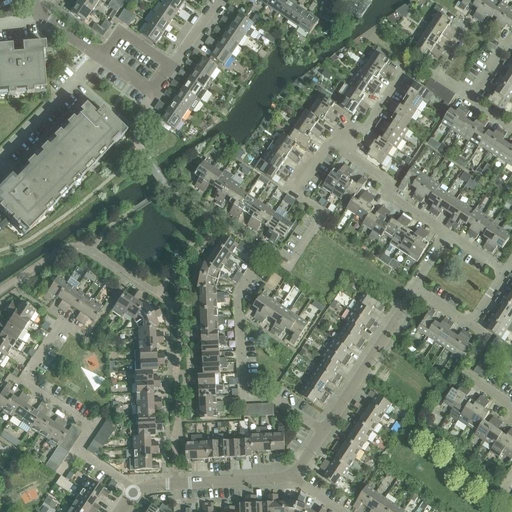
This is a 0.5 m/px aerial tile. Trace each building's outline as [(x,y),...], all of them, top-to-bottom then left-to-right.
[(97,0),(80,0),(78,2),(92,12),(99,1),(97,0)] [(180,0),(166,0),(163,4),(177,14),(184,3),(180,0)] [(256,0),(255,2),(255,3),(257,0),(266,6),(264,9),(265,10),(271,0),(256,0)] [(285,0),(271,0),(265,10),(266,10),(267,7),(276,13),(274,16),(276,17),(287,1),(285,0)] [(468,4),(473,8),(477,0),(463,0),(458,8),(463,12),(468,4)] [(477,0),(473,8),(477,11),(472,18),(477,21),(490,0),(477,0)] [(490,0),(477,21),(482,24),(486,16),(491,19),(502,3),(501,3),(499,4),(492,0),(490,0)] [(287,1),(276,17),(278,15),(287,21),(285,23),(286,24),(297,8),(287,1)] [(85,22),(92,12),(78,2),(71,13),(85,22)] [(312,13),(317,6),(313,3),(308,10),(312,13)] [(502,3),(491,19),(491,20),(493,17),(497,20),(492,27),(497,30),(511,7),(511,5),(510,9),(502,3)] [(118,4),(113,11),(117,13),(121,6),(118,4)] [(163,4),(156,15),(170,24),(177,14),(163,4)] [(404,5),(400,8),(408,14),(411,10),(410,9),(404,5)] [(438,6),(434,11),(437,14),(438,15),(442,9),(438,6)] [(236,20),(232,26),(248,37),(249,37),(250,38),(254,32),(250,29),(252,26),(254,28),(256,26),(254,26),(253,25),(250,23),(240,15),(236,13),(237,12),(231,7),(228,11),(234,15),(232,18),(236,20)] [(511,7),(497,30),(501,33),(506,26),(511,29),(511,27),(511,10),(511,8),(511,7)] [(297,8),(286,24),(288,22),(297,28),(295,31),(296,31),(307,15),(297,8)] [(118,20),(123,23),(130,12),(126,9),(118,20)] [(108,18),(112,20),(117,13),(113,11),(108,18)] [(330,15),(327,13),(324,11),(319,18),(326,22),(330,15)] [(130,12),(123,23),(128,27),(136,16),(130,12)] [(431,23),(452,37),(455,33),(448,28),(451,23),(438,15),(437,14),(431,22),(428,20),(427,21),(431,24),(431,23)] [(156,15),(149,25),(163,34),(170,24),(156,15)] [(307,15),(296,31),(297,32),(299,29),(309,36),(318,22),(307,15)] [(255,16),(250,23),(253,25),(254,26),(259,19),(255,16)] [(230,22),(223,17),(221,21),(228,26),(230,22)] [(425,32),(439,41),(442,37),(449,42),(452,37),(431,23),(431,24),(430,24),(425,32)] [(103,37),(107,32),(96,24),(92,29),(103,37)] [(149,25),(142,36),(155,45),(163,34),(149,25)] [(225,37),(242,48),(239,46),(245,37),(247,38),(248,37),(232,26),(225,37)] [(223,33),(216,28),(214,31),(221,36),(223,33)] [(419,41),(440,55),(443,51),(436,46),(439,41),(425,32),(420,40),(416,38),(415,39),(419,42),(419,41)] [(208,40),(234,58),(234,57),(232,56),(238,47),(241,50),(242,48),(225,37),(219,45),(209,38),(208,40)] [(224,67),(231,58),(233,59),(234,58),(208,40),(205,44),(215,51),(210,58),(224,67)] [(437,59),(440,55),(419,41),(419,42),(413,50),(427,60),(430,55),(437,59)] [(46,63),(45,55),(44,43),(0,46),(0,93),(7,93),(7,96),(15,96),(14,92),(25,91),(25,95),(33,94),(32,91),(44,90),(42,63),(46,63)] [(202,55),(199,53),(195,50),(193,54),(200,58),(202,55)] [(368,62),(390,76),(393,71),(386,66),(389,62),(374,53),(369,61),(366,59),(365,60),(368,62)] [(204,58),(197,69),(210,79),(218,68),(204,58)] [(195,65),(188,60),(186,64),(193,69),(195,65)] [(509,71),(507,75),(511,78),(511,65),(505,61),(502,66),(509,71)] [(360,69),(377,80),(380,76),(387,80),(390,76),(368,62),(363,70),(360,68),(360,69)] [(197,69),(190,79),(203,89),(210,79),(197,69)] [(354,78),(375,92),(378,87),(370,83),(373,79),(376,81),(377,80),(360,69),(354,77),(351,75),(350,76),(353,78),(354,78)] [(188,76),(181,71),(178,74),(185,79),(188,76)] [(324,72),(322,75),(330,80),(332,76),(324,72)] [(493,80),(511,92),(511,78),(507,75),(504,80),(496,75),(493,80)] [(241,76),(238,81),(243,85),(246,80),(241,76)] [(348,87),(365,98),(365,97),(362,95),(365,92),(372,96),(375,92),(354,78),(353,78),(348,87)] [(196,99),(200,102),(207,92),(203,89),(190,79),(182,90),(196,99)] [(430,79),(423,89),(428,92),(435,82),(430,79)] [(497,89),(494,93),(508,103),(511,97),(511,92),(493,80),(490,84),(497,89)] [(181,86),(174,81),(171,85),(178,90),(181,86)] [(299,81),(297,84),(303,89),(306,86),(299,81)] [(435,82),(428,92),(429,92),(433,96),(440,86),(435,82)] [(423,102),(423,101),(429,92),(428,92),(423,89),(415,83),(412,88),(404,83),(401,88),(423,102)] [(345,85),(338,94),(340,96),(344,98),(366,112),(369,107),(362,102),(365,98),(348,87),(345,85)] [(440,86),(433,96),(438,99),(445,89),(440,86)] [(406,98),(403,101),(417,111),(422,103),(426,105),(427,103),(423,101),(423,102),(401,88),(398,93),(406,98)] [(445,89),(438,99),(444,102),(450,93),(445,89)] [(175,100),(192,112),(192,111),(193,112),(200,102),(196,99),(182,90),(175,100)] [(173,96),(167,92),(164,95),(171,100),(173,96)] [(450,93),(444,102),(449,106),(455,96),(450,93)] [(502,112),(506,115),(507,113),(503,111),(508,103),(494,93),(491,98),(484,93),(481,98),(502,112)] [(314,104),(335,119),(338,114),(331,109),(335,104),(322,96),(320,95),(315,103),(312,101),(311,103),(314,105),(314,104)] [(335,105),(338,107),(352,117),(356,111),(363,116),(366,112),(344,98),(340,96),(335,105)] [(168,111),(185,122),(182,120),(188,111),(191,113),(192,112),(175,100),(168,111)] [(411,120),(411,119),(417,111),(403,101),(400,106),(392,101),(389,106),(411,120)] [(175,131),(181,121),(184,123),(185,122),(168,111),(165,109),(166,107),(160,102),(155,109),(164,116),(161,121),(175,131)] [(305,111),(322,123),(325,118),(333,123),(335,119),(314,104),(314,105),(308,113),(305,111)] [(0,232),(10,222),(15,227),(18,225),(27,233),(46,214),(44,212),(50,205),(53,207),(59,201),(57,198),(64,191),(66,194),(72,187),(70,185),(77,178),(79,180),(85,174),(83,171),(90,165),(92,167),(99,160),(96,158),(103,151),(105,153),(112,147),(110,145),(116,138),(119,140),(125,133),(110,118),(100,108),(94,115),(84,106),(71,119),(65,126),(67,128),(61,135),(58,133),(52,139),(54,142),(47,149),(45,146),(38,153),(41,155),(34,162),(32,160),(25,166),(28,168),(21,175),(17,172),(2,187),(0,188),(0,211),(6,218),(0,224),(0,232)] [(391,120),(393,122),(394,121),(405,129),(405,128),(410,121),(414,123),(415,122),(411,119),(411,120),(389,106),(386,110),(394,115),(391,120)] [(441,125),(449,130),(447,134),(448,134),(465,110),(460,107),(455,115),(450,111),(441,125)] [(465,110),(448,134),(449,135),(451,132),(459,137),(469,123),(464,120),(469,113),(465,110)] [(299,120),(321,134),(324,130),(316,125),(319,121),(322,123),(305,111),(300,119),(296,117),(295,119),(299,121),(299,120)] [(469,123),(459,137),(467,142),(465,145),(466,146),(483,122),(478,119),(473,126),(469,123)] [(293,129),(311,141),(311,140),(308,138),(310,135),(317,139),(321,134),(299,120),(299,121),(293,129)] [(402,140),(402,139),(408,130),(405,128),(405,129),(394,121),(393,122),(391,126),(383,121),(380,126),(402,140)] [(483,122),(466,146),(467,147),(469,143),(477,149),(488,133),(486,135),(482,132),(487,125),(483,122)] [(385,135),(382,139),(382,140),(393,147),(396,149),(401,141),(405,143),(406,142),(402,139),(402,140),(380,126),(378,130),(385,135)] [(488,133),(477,149),(478,149),(480,147),(487,152),(485,156),(486,156),(502,131),(498,128),(493,136),(488,133)] [(296,145),(312,155),(315,150),(307,145),(311,141),(293,129),(293,130),(296,132),(290,140),(290,141),(296,145)] [(502,131),(486,156),(487,157),(489,153),(497,158),(506,145),(502,142),(507,134),(502,131)] [(276,145),(300,161),(303,156),(293,149),(296,145),(290,141),(290,140),(283,135),(277,145),(276,145)] [(387,156),(387,155),(393,147),(382,140),(382,139),(380,137),(376,142),(369,137),(366,142),(387,156)] [(430,139),(427,144),(432,147),(436,143),(430,139)] [(267,151),(284,163),(287,158),(297,165),(300,161),(276,145),(277,145),(273,142),(267,151)] [(381,165),(386,157),(390,159),(391,158),(387,155),(387,156),(366,142),(363,146),(370,151),(367,156),(381,165)] [(506,145),(497,158),(505,164),(503,167),(504,168),(511,155),(511,146),(511,148),(506,145)] [(264,163),(286,177),(289,172),(281,167),(284,163),(267,151),(261,159),(264,161),(263,162),(264,163)] [(254,169),(259,172),(272,181),(275,176),(283,181),(286,177),(264,163),(263,162),(264,161),(261,159),(254,169)] [(195,187),(200,190),(216,165),(215,164),(212,168),(204,162),(195,176),(200,179),(195,187)] [(408,185),(412,188),(422,174),(414,169),(416,165),(415,164),(412,168),(398,189),(403,193),(408,185)] [(216,165),(200,190),(204,193),(209,185),(214,189),(223,175),(214,169),(216,165)] [(334,170),(321,189),(331,195),(348,169),(344,166),(339,173),(334,170)] [(348,169),(331,195),(340,201),(343,196),(352,182),(348,179),(353,172),(348,169)] [(218,192),(214,199),(218,202),(232,181),(234,177),(225,171),(223,175),(214,189),(218,192)] [(464,173),(460,180),(467,184),(470,180),(472,177),(464,173)] [(422,174),(412,188),(416,191),(412,198),(417,201),(433,177),(432,176),(430,180),(422,174)] [(232,181),(218,202),(222,205),(227,197),(231,200),(229,203),(230,204),(241,187),(244,182),(235,176),(234,177),(232,181)] [(433,177),(417,201),(421,204),(426,197),(430,200),(429,202),(440,186),(431,181),(434,177),(433,177)] [(352,182),(343,196),(352,202),(356,196),(356,197),(366,181),(361,178),(356,185),(352,182)] [(440,186),(429,202),(434,205),(429,212),(433,215),(450,191),(449,190),(447,193),(439,188),(440,187),(440,186)] [(241,187),(230,204),(234,207),(229,214),(234,217),(250,192),(249,191),(247,195),(239,190),(241,187)] [(450,191),(433,215),(438,218),(443,211),(447,214),(457,200),(448,195),(451,191),(450,191)] [(250,192),(234,217),(238,220),(243,213),(248,216),(257,202),(249,196),(251,193),(250,192)] [(346,210),(355,216),(352,220),(353,220),(369,195),(365,192),(360,200),(356,197),(356,196),(352,202),(346,210)] [(369,195),(353,220),(354,221),(356,217),(364,222),(362,225),(363,225),(374,208),(370,205),(375,198),(369,195)] [(289,198),(285,203),(292,207),(295,202),(289,198)] [(457,200),(447,214),(452,217),(447,224),(451,227),(468,202),(467,202),(465,205),(457,200)] [(257,202),(248,216),(252,219),(247,226),(252,229),(268,204),(267,203),(265,207),(257,202)] [(468,202),(451,227),(456,231),(461,223),(465,226),(476,210),(474,212),(466,207),(469,203),(468,202)] [(268,204),(252,229),(256,232),(261,225),(265,228),(275,214),(267,208),(269,204),(268,204)] [(386,210),(372,231),(373,232),(369,236),(378,242),(381,237),(392,221),(391,220),(390,221),(389,223),(386,221),(387,219),(392,212),(394,209),(389,206),(387,210),(386,210)] [(374,208),(363,225),(372,231),(386,210),(382,207),(377,215),(372,212),(373,211),(375,209),(374,208)] [(270,231),(265,238),(270,241),(286,216),(288,214),(279,208),(275,214),(265,228),(270,231)] [(476,210),(465,226),(466,227),(468,224),(472,227),(467,234),(471,237),(488,212),(487,212),(484,215),(476,210)] [(488,212),(471,237),(475,240),(480,233),(484,236),(483,238),(494,222),(486,217),(488,212)] [(381,237),(382,238),(383,235),(392,241),(407,217),(403,214),(397,224),(392,221),(381,237)] [(286,216),(270,241),(274,244),(279,236),(284,240),(293,226),(284,220),(287,216),(286,216)] [(407,217),(392,241),(389,245),(398,251),(411,232),(407,229),(413,220),(407,217)] [(494,222),(483,238),(488,241),(483,248),(488,251),(504,226),(503,226),(501,229),(493,224),(495,223),(494,222)] [(504,226),(488,251),(492,254),(497,247),(502,250),(511,236),(502,230),(505,227),(504,226)] [(411,232),(398,251),(407,257),(424,231),(420,228),(415,235),(411,232)] [(424,231),(407,257),(417,263),(420,259),(429,245),(424,241),(429,234),(424,231)] [(221,241),(218,246),(232,256),(235,251),(241,255),(244,250),(247,246),(241,242),(238,246),(222,235),(219,240),(221,241)] [(210,254),(232,268),(235,264),(229,260),(232,256),(218,246),(215,251),(213,249),(210,254)] [(209,259),(206,264),(220,274),(220,273),(223,269),(229,273),(232,268),(210,254),(207,258),(209,259)] [(195,269),(193,274),(218,281),(220,274),(206,264),(204,263),(202,271),(195,269)] [(197,289),(199,289),(216,288),(218,281),(193,274),(192,279),(199,281),(197,289)] [(52,295),(56,298),(66,284),(56,278),(43,299),(46,301),(47,302),(52,295)] [(66,284),(56,298),(61,302),(57,308),(61,311),(77,286),(79,284),(70,278),(66,284)] [(77,286),(61,311),(66,314),(70,307),(75,310),(86,292),(85,292),(83,295),(78,292),(81,289),(77,286)] [(197,295),(197,300),(224,299),(224,295),(223,294),(217,294),(216,288),(199,289),(200,295),(197,295)] [(123,293),(113,307),(111,312),(120,318),(123,314),(137,293),(132,290),(128,297),(123,293)] [(86,292),(75,310),(79,313),(75,320),(79,323),(95,298),(92,301),(85,297),(87,293),(86,292)] [(137,293),(123,314),(132,320),(141,305),(137,302),(141,296),(137,293)] [(257,312),(253,319),(258,322),(272,301),(263,294),(253,309),(257,312)] [(357,304),(371,313),(374,308),(381,313),(384,308),(363,294),(357,304)] [(511,308),(511,295),(508,299),(501,294),(498,299),(511,308)] [(95,298),(79,323),(84,325),(88,319),(93,322),(102,308),(93,302),(96,299),(95,298)] [(200,305),(200,311),(217,310),(217,304),(224,304),(224,299),(197,300),(197,305),(200,305)] [(502,309),(499,313),(511,321),(511,308),(498,299),(495,304),(502,309)] [(272,301),(258,322),(262,325),(266,318),(271,321),(281,306),(272,301)] [(11,303),(8,307),(29,321),(35,312),(21,302),(18,307),(11,303)] [(141,305),(132,320),(135,324),(158,311),(156,306),(149,310),(145,303),(141,305)] [(347,310),(372,327),(375,322),(368,317),(371,313),(357,304),(351,311),(348,309),(347,310)] [(281,306),(271,321),(275,324),(271,330),(276,333),(290,312),(281,306)] [(8,307),(5,312),(12,316),(9,321),(23,330),(29,321),(8,307)] [(198,317),(198,322),(225,321),(224,316),(217,316),(217,310),(200,311),(201,317),(198,317)] [(350,313),(345,322),(361,332),(359,330),(362,326),(369,331),(372,327),(347,310),(346,311),(350,313)] [(430,310),(416,331),(414,335),(415,335),(418,332),(426,337),(435,323),(431,320),(435,313),(430,310)] [(158,311),(135,324),(137,329),(154,328),(158,326),(154,319),(161,315),(158,311)] [(290,312),(276,333),(280,336),(284,330),(289,333),(299,318),(290,312)] [(489,313),(486,317),(507,331),(511,334),(511,331),(511,321),(499,313),(496,318),(489,313)] [(490,327),(487,331),(487,332),(497,338),(501,341),(507,331),(486,317),(483,322),(490,327)] [(299,318),(289,333),(293,336),(289,342),(294,345),(308,325),(299,318)] [(435,323),(426,337),(434,343),(432,346),(433,347),(449,322),(444,319),(440,326),(435,323)] [(0,321),(0,327),(21,341),(27,332),(23,330),(9,321),(6,325),(0,321)] [(201,327),(201,333),(218,332),(218,326),(225,326),(225,321),(198,322),(198,327),(201,327)] [(44,322),(41,328),(46,331),(50,326),(44,322)] [(337,330),(362,346),(365,341),(358,336),(361,332),(345,322),(344,322),(346,323),(342,331),(338,328),(337,330)] [(449,322),(433,347),(434,347),(436,344),(444,349),(453,335),(449,332),(453,325),(449,322)] [(0,327),(0,333),(0,334),(0,340),(11,348),(16,351),(22,342),(21,341),(0,327)] [(137,329),(138,340),(162,339),(162,334),(154,334),(154,328),(137,329)] [(333,340),(349,350),(352,345),(359,350),(362,346),(337,330),(340,332),(335,341),(333,340)] [(453,335),(444,349),(452,355),(450,358),(451,359),(467,334),(463,331),(458,338),(453,335)] [(199,338),(199,344),(226,342),(225,337),(218,338),(218,332),(201,333),(202,338),(199,338)] [(467,334),(451,359),(452,359),(454,356),(463,361),(472,348),(467,344),(472,337),(467,334)] [(494,343),(503,350),(507,345),(501,341),(497,338),(494,343)] [(138,340),(138,350),(155,350),(155,344),(163,344),(162,339),(138,340)] [(0,353),(5,357),(11,348),(0,340),(0,353)] [(323,346),(348,363),(351,358),(344,354),(346,350),(348,351),(349,350),(333,340),(327,348),(324,345),(323,346)] [(202,349),(202,354),(219,354),(219,348),(226,348),(226,342),(199,344),(199,349),(202,349)] [(490,348),(500,354),(503,350),(494,343),(490,348)] [(326,349),(321,358),(337,368),(335,367),(338,363),(345,368),(348,363),(323,346),(323,347),(326,349)] [(487,353),(497,360),(500,354),(490,348),(487,353)] [(129,361),(129,362),(163,360),(163,355),(155,355),(155,350),(138,350),(134,351),(134,360),(129,361)] [(0,353),(0,367),(2,368),(9,359),(5,357),(0,353)] [(484,358),(493,365),(497,360),(487,353),(484,358)] [(200,360),(200,365),(227,364),(226,359),(219,359),(219,354),(202,354),(203,360),(200,360)] [(313,366),(338,382),(341,378),(334,373),(337,368),(321,358),(323,360),(318,367),(314,365),(313,366)] [(480,363),(490,369),(493,365),(484,358),(480,363)] [(134,362),(134,372),(139,372),(151,372),(156,372),(156,366),(163,365),(163,360),(129,362),(130,363),(134,362)] [(477,368),(487,375),(490,369),(480,363),(477,368)] [(203,370),(203,376),(215,376),(220,376),(220,369),(227,369),(227,364),(200,365),(200,370),(203,370)] [(317,369),(311,377),(325,386),(328,382),(335,387),(338,382),(313,366),(313,367),(317,369)] [(474,373),(484,379),(487,375),(477,368),(474,373)] [(134,372),(135,384),(159,382),(159,377),(151,378),(151,372),(139,372),(134,372)] [(196,382),(196,387),(223,386),(216,386),(215,381),(215,376),(203,376),(198,376),(198,382),(196,382)] [(301,384),(327,401),(329,396),(322,391),(325,386),(311,377),(306,385),(302,383),(301,384)] [(135,384),(135,394),(152,394),(152,388),(159,387),(159,382),(135,384)] [(7,384),(0,394),(0,409),(3,411),(12,397),(7,394),(11,387),(10,386),(7,384)] [(324,405),(327,401),(301,384),(305,387),(299,396),(313,405),(316,400),(324,405)] [(199,393),(199,398),(216,397),(216,392),(223,391),(223,386),(196,387),(196,393),(199,393)] [(453,390),(443,404),(452,410),(466,389),(462,386),(457,393),(453,390)] [(466,389),(452,410),(450,413),(451,414),(449,417),(456,422),(461,415),(462,416),(471,402),(467,399),(471,392),(466,389)] [(374,401),(371,405),(385,415),(391,405),(371,392),(368,395),(368,397),(374,401)] [(25,397),(10,421),(12,417),(21,423),(30,409),(25,406),(30,399),(29,399),(31,395),(28,393),(25,397)] [(12,397),(3,411),(11,417),(9,420),(10,421),(25,397),(21,394),(17,400),(12,397)] [(135,394),(136,405),(160,404),(160,399),(152,399),(152,394),(135,394)] [(197,404),(197,409),(224,408),(223,403),(216,403),(216,397),(199,398),(199,404),(197,404)] [(471,402),(462,416),(470,422),(471,422),(485,401),(480,398),(475,405),(471,402)] [(471,422),(470,422),(467,427),(476,433),(479,428),(480,428),(484,422),(489,414),(484,411),(489,404),(485,401),(471,422)] [(30,409),(21,423),(29,429),(27,432),(28,433),(44,408),(43,408),(46,405),(42,402),(39,406),(35,412),(30,409)] [(136,405),(136,416),(153,415),(153,409),(160,409),(160,404),(136,405)] [(358,410),(383,426),(383,425),(379,423),(385,415),(371,405),(368,410),(361,406),(358,410)] [(44,408),(28,433),(31,430),(39,435),(48,421),(43,418),(48,411),(44,408)] [(200,414),(200,420),(217,420),(217,413),(224,413),(224,408),(197,409),(197,414),(200,414)] [(362,419),(359,424),(373,433),(379,424),(382,427),(383,426),(358,410),(356,415),(362,419)] [(132,426),(137,426),(137,427),(161,426),(161,420),(153,421),(153,415),(136,416),(132,416),(132,426)] [(45,444),(46,444),(62,420),(57,417),(53,424),(48,421),(39,435),(47,440),(45,444)] [(479,428),(476,433),(474,436),(482,442),(480,445),(481,446),(498,421),(493,418),(489,425),(484,422),(480,428),(479,428)] [(48,441),(57,447),(58,446),(61,441),(67,433),(61,429),(66,423),(62,420),(46,444),(46,445),(48,441)] [(103,426),(113,432),(116,427),(106,421),(103,426)] [(498,421),(481,446),(482,446),(484,443),(492,448),(490,451),(491,452),(502,434),(497,431),(502,424),(498,421)] [(346,429),(370,444),(371,443),(368,441),(373,433),(359,424),(356,428),(349,424),(346,429)] [(68,431),(78,438),(81,433),(71,426),(68,431)] [(99,431),(109,437),(113,432),(103,426),(99,431)] [(137,427),(137,437),(137,438),(149,437),(149,438),(154,437),(154,431),(161,431),(161,426),(137,427)] [(261,429),(263,455),(268,455),(268,452),(273,452),(272,435),(267,435),(266,428),(261,429)] [(272,435),(273,452),(279,452),(279,454),(285,454),(284,428),(278,428),(278,435),(272,435)] [(251,453),(252,453),(257,453),(257,455),(263,455),(261,429),(256,429),(257,436),(250,436),(251,441),(251,453)] [(350,437),(347,442),(361,451),(367,443),(370,445),(370,444),(346,429),(344,433),(350,437)] [(502,434),(491,452),(499,458),(502,454),(501,454),(511,438),(511,430),(507,437),(502,434)] [(64,436),(74,443),(78,438),(68,431),(64,436)] [(96,436),(106,442),(109,437),(99,431),(96,436)] [(240,435),(241,461),(246,461),(246,458),(252,458),(252,453),(251,453),(251,441),(245,441),(245,434),(240,435)] [(218,436),(219,462),(224,462),(224,459),(230,459),(229,442),(223,442),(223,435),(218,436)] [(229,442),(230,459),(235,459),(236,461),(241,461),(240,435),(235,435),(235,442),(229,442)] [(61,441),(71,448),(74,443),(64,436),(61,441)] [(93,441),(103,447),(106,442),(96,436),(93,441)] [(185,444),(186,461),(192,461),(192,463),(198,463),(196,436),(191,437),(192,444),(185,444)] [(196,436),(198,463),(203,463),(203,460),(208,460),(207,443),(202,443),(201,436),(196,436)] [(207,443),(208,460),(214,460),(214,462),(219,462),(218,436),(213,436),(213,443),(207,443)] [(132,438),(133,449),(157,448),(157,443),(149,443),(149,438),(149,437),(137,438),(137,437),(132,438)] [(511,438),(501,454),(502,454),(511,461),(511,458),(511,438)] [(16,439),(12,445),(17,448),(21,443),(16,439)] [(58,446),(68,453),(71,448),(61,441),(58,446)] [(89,446),(99,452),(103,447),(93,441),(89,446)] [(334,447),(358,463),(359,462),(356,459),(361,451),(347,442),(344,447),(337,443),(334,447)] [(55,451),(65,458),(68,453),(58,446),(57,447),(55,451)] [(86,451),(96,457),(99,452),(89,446),(86,451)] [(338,455),(335,460),(349,469),(355,461),(358,463),(334,447),(331,451),(338,455)] [(133,449),(133,460),(150,459),(150,453),(157,453),(157,448),(133,449)] [(51,456),(61,463),(65,458),(55,451),(51,456)] [(48,461),(58,468),(61,463),(51,456),(48,461)] [(134,471),(158,470),(158,467),(158,464),(150,465),(150,459),(133,460),(129,460),(129,471),(134,471)] [(322,465),(347,481),(347,480),(344,478),(349,469),(335,460),(332,465),(325,461),(322,465)] [(45,466),(55,473),(58,468),(48,461),(45,466)] [(337,488),(343,479),(346,481),(347,481),(322,465),(320,469),(326,473),(323,479),(337,488)] [(55,484),(55,485),(67,493),(70,488),(63,483),(58,480),(55,484)] [(89,480),(82,490),(96,499),(100,494),(106,498),(107,496),(108,496),(109,494),(89,480)] [(111,481),(107,487),(112,490),(116,484),(111,481)] [(366,487),(353,508),(356,510),(358,511),(362,504),(366,507),(376,493),(366,487)] [(82,490),(76,499),(96,511),(97,511),(100,508),(93,504),(96,499),(82,490)] [(376,493),(366,507),(371,511),(370,511),(376,511),(385,499),(376,493)] [(268,504),(262,504),(262,511),(273,511),(273,496),(268,496),(268,504)] [(273,496),(273,511),(284,511),(284,503),(278,504),(278,496),(273,496)] [(284,503),(284,511),(294,511),(299,497),(294,496),(292,503),(284,501),(284,503)] [(47,497),(44,503),(47,505),(48,506),(51,502),(52,500),(47,497)] [(240,505),(240,511),(251,511),(251,497),(246,497),(246,505),(240,505)] [(251,497),(251,511),(262,511),(262,504),(256,505),(256,497),(251,497)] [(299,497),(294,511),(307,511),(309,510),(310,508),(302,506),(304,499),(299,497)] [(96,511),(76,499),(70,508),(77,511),(96,511)] [(385,499),(376,511),(389,511),(394,505),(385,499)]
